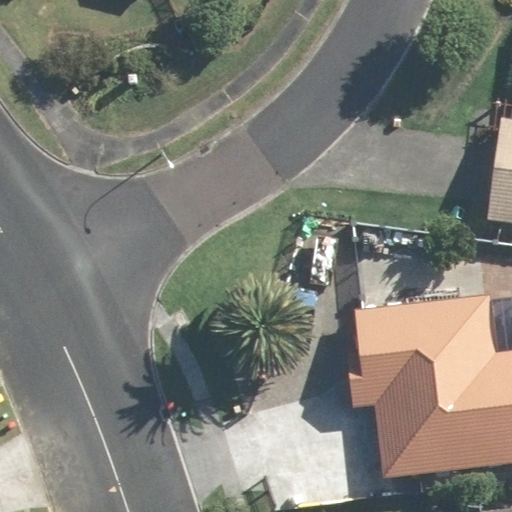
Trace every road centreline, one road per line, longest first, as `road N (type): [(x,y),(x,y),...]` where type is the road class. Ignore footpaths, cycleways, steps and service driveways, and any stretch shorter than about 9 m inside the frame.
road 1 (residential): [(35,284),(233,184),(348,82),(392,0)]
road 2 (tertiary): [(35,284),(130,511)]
